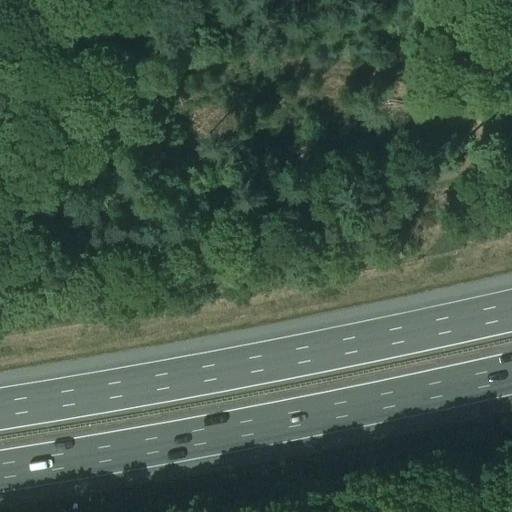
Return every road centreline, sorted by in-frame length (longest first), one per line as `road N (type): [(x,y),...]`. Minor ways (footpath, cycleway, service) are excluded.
road 1 (motorway): [(0,471),(511,373)]
road 2 (motorway): [(511,310),(0,408)]
road 3 (track): [(36,0),(0,116)]
